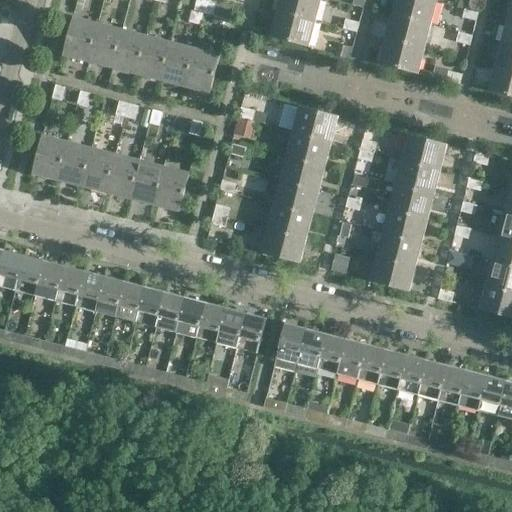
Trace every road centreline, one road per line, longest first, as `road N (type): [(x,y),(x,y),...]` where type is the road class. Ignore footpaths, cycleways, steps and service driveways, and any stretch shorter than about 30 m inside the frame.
road 1 (residential): [(511,354),(0,222)]
road 2 (residential): [(0,121),(33,0)]
